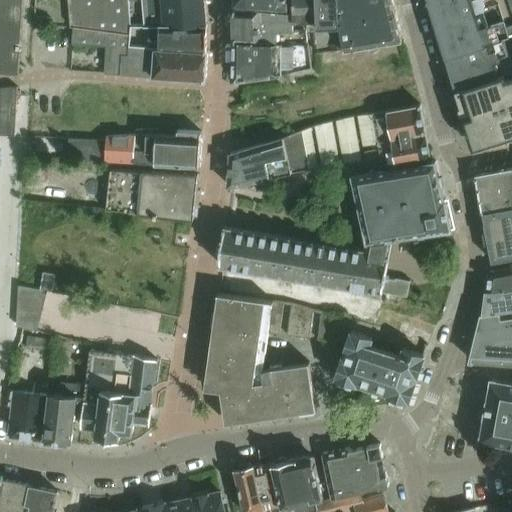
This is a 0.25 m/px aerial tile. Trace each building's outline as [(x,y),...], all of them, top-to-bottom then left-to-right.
[(22,0),(0,0),(0,411),(3,387),(0,386),(0,135),(14,136),(16,87),(0,88),(0,73),(18,74),(22,0)] [(71,0),(72,27),(72,29),(101,30),(130,34),(131,24),(128,0),(71,0)] [(144,0),(147,25),(150,25),(160,26),(161,26),(207,27),(204,0),(144,0)] [(311,28),(313,28),(317,28),(316,0),(293,0),(293,8),(295,8),(297,28),(311,28)] [(321,28),(341,26),(340,13),(339,0),(316,0),(317,28),(321,28)] [(321,28),(321,51),(351,47),(402,39),(392,0),(339,0),(340,13),(341,26),(321,28)] [(429,0),(446,54),(491,40),(503,36),(511,33),(511,0),(508,0),(511,11),(511,24),(506,27),(504,19),(486,25),(481,8),(485,7),(483,0),(429,0)] [(295,8),(293,8),(294,12),(235,8),(235,40),(288,41),(292,41),(313,42),(313,28),(311,28),(297,28),(295,8)] [(150,27),(149,48),(156,48),(160,48),(206,51),(208,29),(207,27),(161,26),(160,26),(150,25),(150,27)] [(72,29),(72,43),(107,45),(105,73),(121,75),(153,77),(205,81),(206,51),(160,48),(156,48),(149,48),(129,46),(130,34),(101,30),(72,29)] [(491,40),(446,54),(456,86),(502,71),(497,54),(507,51),(506,46),(503,36),(491,40)] [(292,41),(288,41),(235,40),(235,78),(247,78),(247,77),(280,73),(313,66),(313,42),(292,41)] [(511,68),(456,86),(457,88),(479,143),(511,132),(511,68)] [(433,159),(419,105),(374,113),(379,143),(364,146),(365,151),(380,148),(383,167),(433,159)] [(310,169),(347,161),(365,157),(365,151),(364,146),(379,143),(374,113),(319,124),(302,131),(302,132),(303,137),(309,166),(310,169)] [(72,134),(71,115),(34,117),(35,136),(72,134)] [(136,131),(135,162),(155,163),(199,167),(202,132),(178,131),(178,137),(158,135),(159,130),(136,131)] [(289,136),(284,137),(292,172),(310,169),(309,166),(303,137),(302,132),(302,131),(295,134),(289,136)] [(102,161),(122,162),(124,136),(107,137),(107,140),(78,139),(78,159),(79,159),(102,161)] [(231,153),(229,184),(234,185),(292,172),(284,137),(231,153)] [(368,172),(354,174),(369,240),(394,237),(422,232),(452,228),(446,198),(444,198),(436,161),(384,169),(383,167),(380,148),(365,151),(365,157),(367,169),(368,172)] [(511,167),(475,175),(483,212),(511,206),(511,167)] [(194,214),(197,174),(110,169),(106,210),(134,212),(191,217),(192,213),(194,214)] [(511,209),(483,212),(492,260),(511,256),(511,209)] [(394,237),(369,240),(367,250),(226,227),(220,265),(382,291),(392,246),(394,237)] [(511,266),(491,270),(487,292),(511,288),(511,266)] [(55,275),(44,272),(41,290),(52,292),(55,275)] [(383,292),(407,296),(410,281),(396,278),(395,280),(385,278),(383,292)] [(45,302),(48,291),(19,286),(18,295),(45,302)] [(511,288),(487,292),(484,314),(481,314),(481,315),(511,308),(511,288)] [(218,293),(205,388),(221,390),(227,422),(317,409),(310,362),(264,369),(269,332),(280,334),(285,302),(274,301),(230,295),(218,293)] [(45,302),(18,295),(18,306),(43,312),(45,302)] [(310,338),(313,310),(293,304),(288,336),(310,338)] [(43,312),(18,306),(18,316),(40,322),(43,312)] [(511,308),(481,315),(472,359),(511,361),(511,308)] [(335,316),(323,313),(320,341),(332,343),(335,316)] [(40,322),(18,316),(17,326),(37,332),(40,322)] [(410,401),(425,355),(404,348),(402,353),(400,353),(400,354),(371,345),(373,338),(352,331),(336,377),(358,384),(358,383),(389,393),(388,394),(410,401)] [(33,349),(52,352),(54,339),(35,337),(33,349)] [(134,356),(111,353),(91,351),(87,384),(86,392),(83,419),(82,426),(98,428),(97,437),(120,440),(121,431),(133,432),(134,422),(150,424),(153,401),(152,401),(157,359),(134,354),(134,356)] [(487,413),(482,439),(511,444),(511,382),(493,379),(492,380),(488,405),(487,413)] [(75,419),(83,419),(86,392),(85,397),(50,393),(50,397),(48,397),(43,440),(72,443),(75,419)] [(43,440),(48,397),(12,393),(10,405),(13,405),(9,436),(43,440)] [(333,498),(389,485),(381,443),(351,450),(350,447),(324,453),(333,498)] [(273,463),(283,511),(319,511),(317,499),(323,497),(314,457),(311,455),(288,460),(285,458),(281,457),(278,459),(276,462),(273,463)] [(283,511),(273,463),(255,467),(255,465),(251,466),(251,462),(239,465),(240,469),(237,469),(246,511),(266,511),(266,508),(271,507),(271,511),(283,511)] [(0,495),(0,511),(24,511),(31,483),(4,476),(3,481),(0,495)] [(31,483),(24,511),(56,511),(54,511),(56,503),(57,503),(58,500),(57,499),(58,492),(59,489),(31,483)] [(194,497),(197,511),(229,511),(227,504),(224,505),(221,491),(209,493),(208,490),(194,493),(195,497),(194,497)] [(318,503),(320,511),(388,511),(383,494),(364,500),(362,492),(333,499),(318,503)] [(197,511),(194,497),(167,503),(168,511),(197,511)] [(168,511),(167,503),(166,503),(166,502),(141,507),(141,509),(140,509),(140,511),(168,511)]
